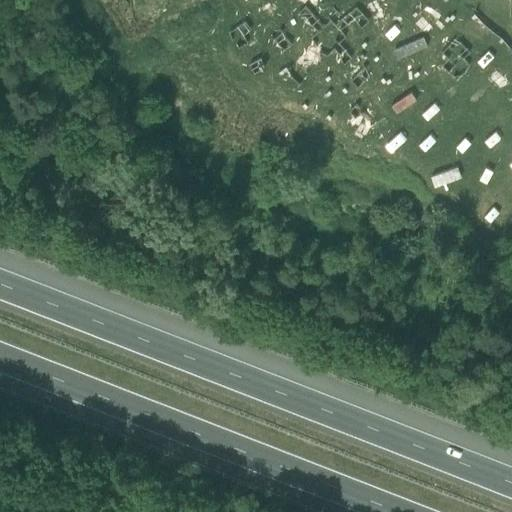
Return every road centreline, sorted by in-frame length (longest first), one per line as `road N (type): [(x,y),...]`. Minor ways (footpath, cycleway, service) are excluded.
road 1 (motorway): [(511,476),(0,273)]
road 2 (motorway): [(0,361),(386,511)]
